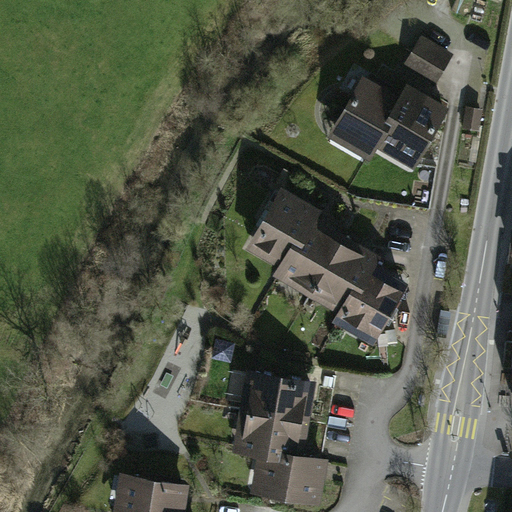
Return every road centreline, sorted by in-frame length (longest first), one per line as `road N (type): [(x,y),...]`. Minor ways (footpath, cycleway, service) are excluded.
road 1 (residential): [(456,101),(378,450)]
road 2 (tertiary): [(450,460),(511,109)]
road 3 (unknown): [(224,511),(189,470),(170,430),(181,336)]
